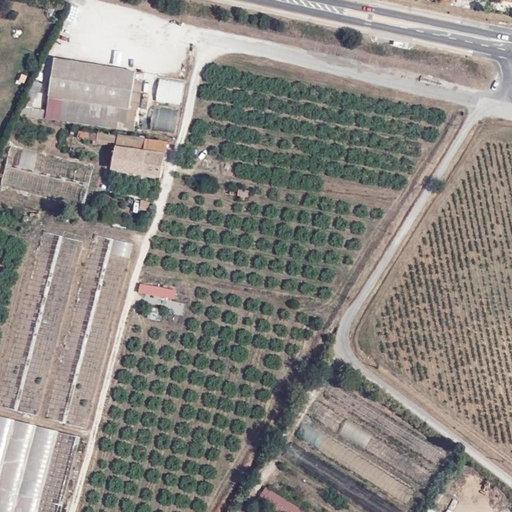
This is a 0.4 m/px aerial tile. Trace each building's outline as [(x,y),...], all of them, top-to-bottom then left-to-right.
[(135,72),(55,59),(45,119),(135,134),(144,82),(134,80),(135,72)] [(184,82),(160,79),(157,100),(181,104),(184,82)] [(178,110),(154,106),(150,130),(175,133),(178,110)] [(167,141),(117,132),(111,170),(161,179),(167,141)] [(94,165),(11,145),(1,187),(84,205),(94,165)] [(83,241),(43,231),(0,397),(0,405),(38,416),(83,241)] [(93,234),(45,417),(87,428),(132,244),(93,234)] [(175,298),(176,289),(141,283),(139,292),(175,298)] [(310,416),(366,448),(374,434),(317,403),(310,416)] [(0,511),(60,511),(80,436),(0,416),(0,511)] [(306,421),(297,436),(399,501),(408,486),(306,421)] [(300,463),(306,452),(297,447),(290,457),(300,463)] [(306,511),(265,486),(257,500),(276,511),(306,511)]
